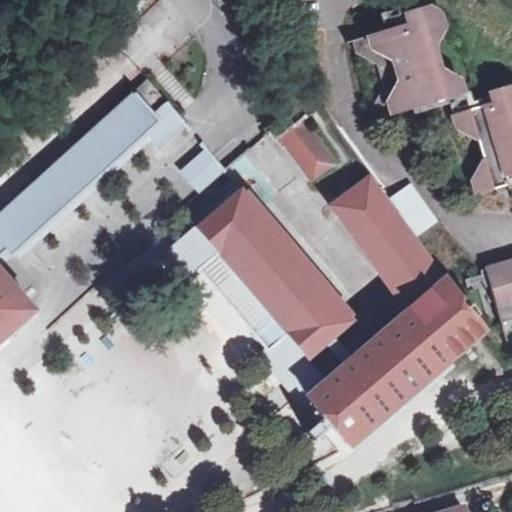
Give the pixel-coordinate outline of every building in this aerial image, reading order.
[(469,101),(466,88),(447,77),(440,53),(451,35),(447,21),(421,4),(407,9),(412,29),(356,44),(360,62),(381,74),(386,92),(375,114),(377,126),(469,101)] [(0,222),(0,265),(152,124),(164,135),(178,123),(148,86),(0,222)] [(478,204),(511,194),(511,89),(504,86),(493,88),(499,111),(457,122),(460,136),(483,149),(488,169),(475,191),(478,204)] [(316,183),(336,171),(301,114),(272,135),(279,145),(287,140),(316,183)] [(205,146),(176,167),(195,193),(224,171),(205,146)] [(336,171),(316,183),(323,193),(339,183),(336,171)] [(447,279),(440,282),(432,267),(456,250),(410,191),(391,205),(379,191),(355,213),(416,302),(311,398),(358,450),(492,336),(467,303),(447,279)] [(243,195),(199,234),(316,359),(354,325),(243,195)] [(316,359),(199,234),(181,253),(295,378),(316,359)] [(511,271),(487,281),(505,348),(511,345),(511,271)] [(0,511),(0,349),(40,313),(0,272),(0,511)] [(306,407),(293,417),(312,439),(324,429),(306,407)]
